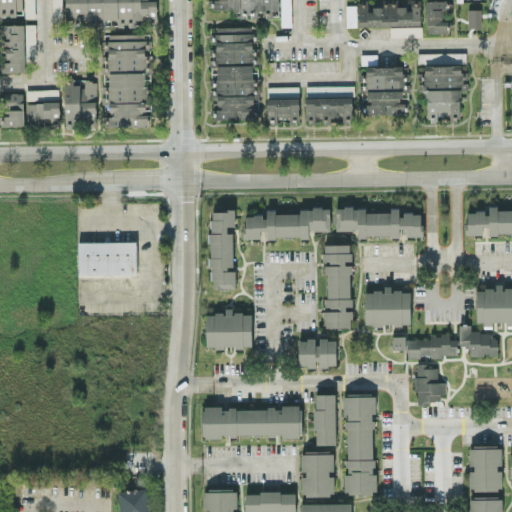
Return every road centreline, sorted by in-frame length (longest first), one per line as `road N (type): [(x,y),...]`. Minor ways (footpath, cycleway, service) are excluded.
road 1 (secondary): [(0,182),(511,172)]
road 2 (residential): [(183,511),(182,0)]
road 3 (secondary): [(509,144),(0,150)]
road 4 (residential): [(48,0),(49,83),(0,84)]
